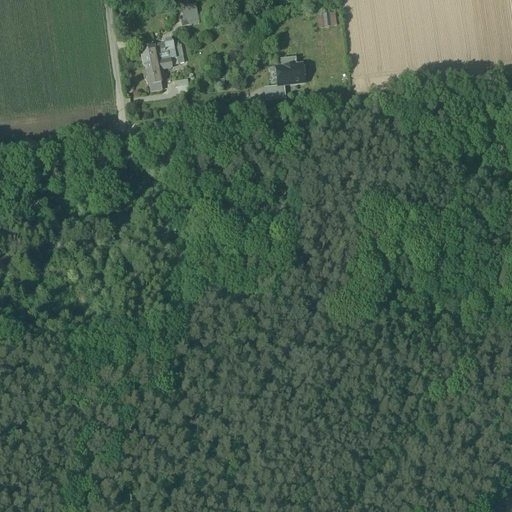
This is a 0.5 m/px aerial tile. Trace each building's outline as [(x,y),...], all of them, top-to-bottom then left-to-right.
[(196,2),(181,5),(184,18),(181,19),(182,25),(200,21),(196,2)] [(328,12),(318,12),(319,25),(329,25),(328,12)] [(165,37),(164,43),(165,48),(159,49),(159,52),(156,53),(157,59),(161,58),(161,56),(170,54),(170,57),(176,56),(174,44),(173,39),(170,36),(165,37)] [(157,59),(156,53),(154,45),(154,41),(149,42),(150,46),(142,47),(144,63),(145,63),(157,60),(157,59)] [(164,43),(154,45),(156,53),(159,52),(159,49),(165,48),(164,43)] [(181,43),(174,44),(176,56),(183,55),(181,43)] [(161,58),(157,59),(157,60),(160,79),(164,78),(163,68),(172,67),(171,64),(170,57),(170,54),(161,56),(161,58)] [(170,57),(171,64),(185,62),(183,55),(176,56),(170,57)] [(280,58),(281,66),(297,64),(296,56),(280,58)] [(160,79),(157,60),(145,63),(146,69),(143,70),(144,77),(148,76),(151,90),(162,88),(160,79)] [(304,80),(302,63),(297,64),(281,66),(276,66),(278,83),(304,80)] [(190,92),(189,84),(184,85),(177,86),(178,93),(190,92)] [(266,99),(284,97),(284,91),(278,91),(277,85),(265,87),(266,99)]
